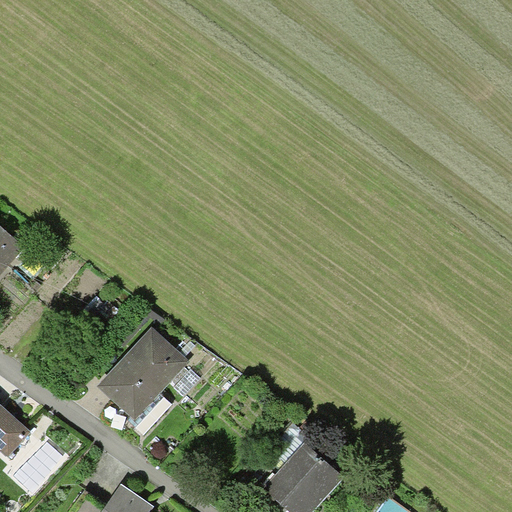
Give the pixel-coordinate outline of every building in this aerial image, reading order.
[(0,267),(18,247),(0,230),(0,267)] [(180,363),(149,335),(102,386),(116,399),(102,413),(101,415),(101,419),(103,421),(116,431),(141,436),(170,405),(154,391),(180,363)] [(172,389),(181,398),(198,380),(189,371),(172,389)] [(0,439),(12,450),(26,433),(0,409),(0,439)] [(275,449),(242,487),(260,503),(268,494),(288,511),(310,511),(341,478),(303,444),(307,439),(291,425),(274,443),(275,449)] [(141,511),(145,507),(118,488),(105,506),(83,490),(67,511),(141,511)]
